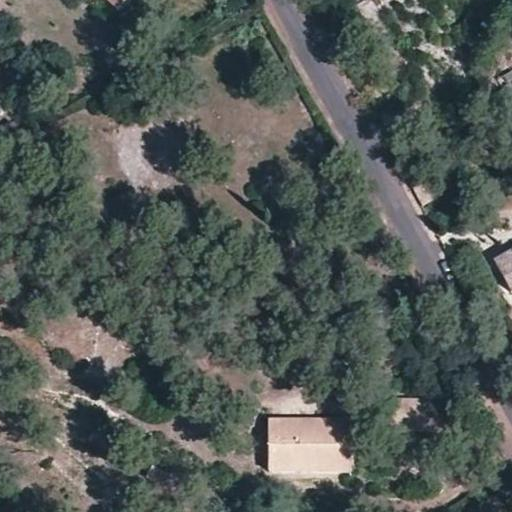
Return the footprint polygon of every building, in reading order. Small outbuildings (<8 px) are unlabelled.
[(101,0),(111,10),(120,0),(101,0)] [(511,259),(497,268),(511,295),(511,259)] [(428,420),(427,403),(389,404),(389,421),(428,420)] [(350,477),(350,425),(271,425),(271,477),(350,477)] [(187,480),(151,462),(142,477),(180,496),(187,480)]
